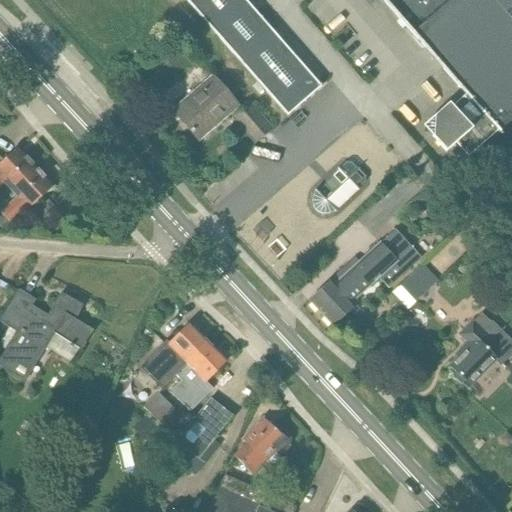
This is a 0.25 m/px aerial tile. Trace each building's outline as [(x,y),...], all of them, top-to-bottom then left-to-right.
[(237,57),(288,115),(319,87),(269,29),(268,30),(248,6),(249,6),(243,0),(187,0),(217,34),(223,28),(243,51),(237,57)] [(511,0),(382,0),(466,95),(452,107),(449,104),(430,120),(429,133),(446,152),(455,144),(467,158),(511,118),(511,0)] [(174,112),(198,139),(237,105),(214,77),(174,112)] [(249,105),(235,117),(256,142),(270,130),(249,105)] [(17,148),(0,164),(0,186),(5,182),(12,190),(35,168),(17,148)] [(339,168),(338,169),(339,171),(318,191),(316,190),(315,191),(316,191),(313,196),(312,201),(313,206),(316,210),(320,213),(325,214),(330,214),(335,211),(335,212),(340,209),(339,208),(360,187),(361,188),(362,187),(361,186),(365,182),(365,177),(359,170),(360,170),(359,169),(358,169),(352,163),(346,163),(339,169),(339,168)] [(29,209),(53,187),(35,168),(12,190),(19,197),(0,213),(0,226),(4,230),(11,224),(12,224),(29,208),(29,209)] [(334,278),(310,301),(333,326),(347,314),(351,318),(359,310),(356,306),(358,304),(356,301),(379,279),(388,288),(406,272),(421,258),(394,228),(337,282),(334,278)] [(437,282),(422,266),(400,287),(415,303),(437,282)] [(7,351),(0,361),(0,367),(11,374),(21,358),(35,366),(46,348),(53,337),(77,351),(79,352),(93,331),(73,319),(79,305),(62,296),(47,320),(29,309),(34,301),(20,292),(0,322),(10,328),(18,333),(7,351)] [(511,352),(511,345),(481,314),(460,335),(468,343),(460,350),(464,354),(451,367),(469,385),(496,357),(502,363),(511,352)] [(175,376),(175,377),(209,343),(190,324),(168,346),(170,348),(153,366),(165,377),(182,361),(186,365),(175,376)] [(181,382),(176,388),(170,393),(190,412),(214,388),(207,380),(226,361),(209,343),(175,377),(181,382)] [(168,429),(176,410),(158,393),(145,406),(168,429)] [(165,458),(188,475),(232,417),(210,400),(165,458)] [(156,434),(161,428),(146,414),(140,419),(156,434)] [(247,444),(234,457),(243,466),(249,462),(256,469),(276,450),(280,454),(289,444),(290,440),(288,437),(279,428),(276,431),(263,419),(242,440),(247,444)] [(280,511),(285,503),(225,475),(216,493),(220,495),(212,511),(280,511)] [(283,511),(294,511),(296,508),(287,503),(283,511)]
